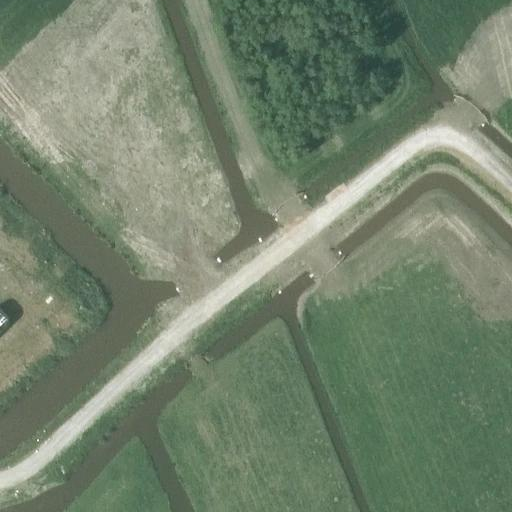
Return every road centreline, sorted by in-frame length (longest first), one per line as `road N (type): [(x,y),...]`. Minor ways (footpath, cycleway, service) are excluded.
road 1 (trunk): [(196,511),(0,313)]
road 2 (trunk): [(0,385),(118,511)]
